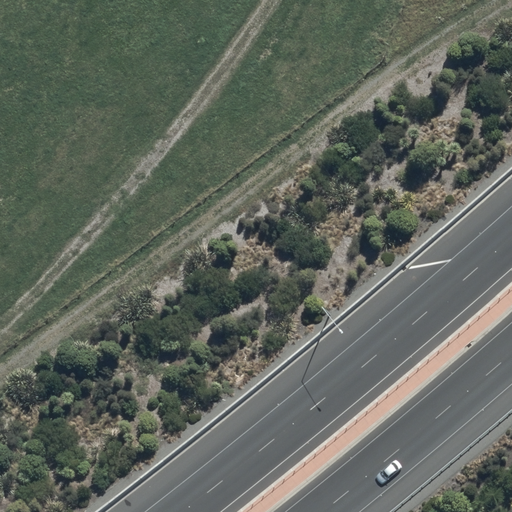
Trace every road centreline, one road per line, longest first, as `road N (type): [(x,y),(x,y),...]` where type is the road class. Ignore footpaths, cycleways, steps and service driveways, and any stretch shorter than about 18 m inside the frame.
road 1 (motorway): [(182,511),(511,236)]
road 2 (motorway): [(511,350),(320,511)]
